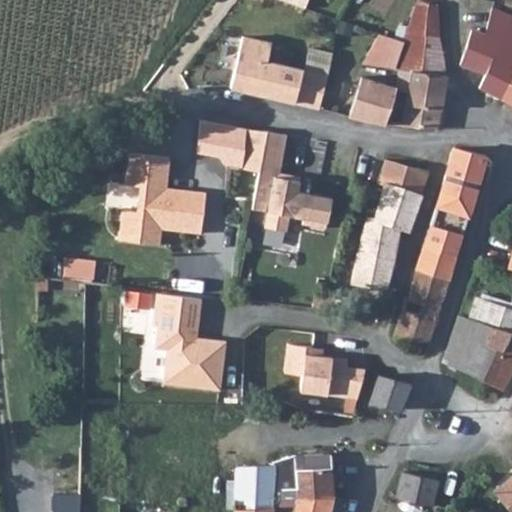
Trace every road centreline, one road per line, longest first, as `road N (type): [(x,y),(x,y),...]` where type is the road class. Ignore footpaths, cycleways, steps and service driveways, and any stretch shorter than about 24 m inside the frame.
road 1 (residential): [(370,511),(427,379),(504,138)]
road 2 (residential): [(504,138),(331,128),(201,104)]
road 3 (track): [(0,154),(118,92),(127,46),(162,0)]
